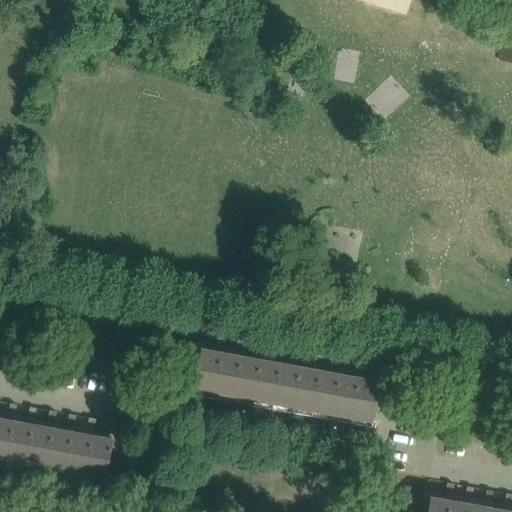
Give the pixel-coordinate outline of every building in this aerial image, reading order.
[(222,348),(224,337),(217,335),(215,347),(222,348)] [(235,351),(242,352),(244,340),(237,339),(235,351)] [(254,354),(261,356),(264,344),(257,342),(254,354)] [(274,358),(281,359),(283,347),(276,346),(274,358)] [(371,428),(377,397),(379,382),(200,349),(192,395),(191,396),(371,428)] [(303,351),(296,350),(294,361),(301,363),(303,351)] [(320,366),(323,355),(316,353),(313,365),(320,366)] [(342,358),(335,357),(333,369),(340,370),(342,358)] [(362,362),(355,360),(353,372),(360,374),(362,362)] [(7,415),(14,417),(16,405),(9,404),(7,415)] [(27,419),(34,420),(36,409),(29,407),(27,419)] [(47,423),(54,424),(56,412),(49,411),(47,423)] [(66,426),(73,427),(76,416),(68,414),(66,426)] [(0,466),(104,486),(108,462),(112,439),(0,418),(0,466)] [(86,430),(93,431),(95,419),(88,418),(86,430)] [(106,433),(113,435),(115,423),(108,422),(106,433)] [(444,495),(451,496),(453,484),(446,483),(444,495)] [(466,487),(464,499),(471,500),(473,488),(466,487)] [(486,490),(484,502),(491,503),(493,492),(486,490)] [(511,494),(505,494),(503,506),(510,507),(511,497),(511,494)] [(426,511),(511,511),(429,497),(426,511)]
